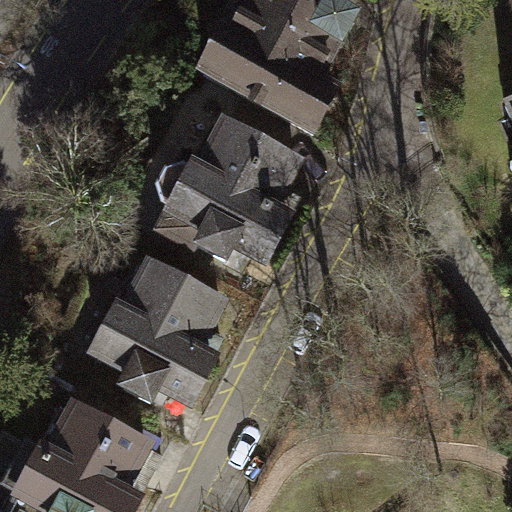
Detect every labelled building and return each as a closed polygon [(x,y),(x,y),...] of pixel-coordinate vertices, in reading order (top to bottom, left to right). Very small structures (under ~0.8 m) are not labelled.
[(230,38),(250,0),(220,0),(203,31),(223,41),(226,36),(230,38)] [(338,0),(250,0),(230,38),(226,36),(223,41),(204,77),(313,135),(334,95),(317,86),(341,41),(344,42),(354,23),(352,22),(332,12),(338,0)] [(159,189),(165,207),(174,212),(161,235),(191,252),(200,250),(241,272),(250,256),(265,264),(297,204),(281,196),(297,165),(227,128),(202,174),(196,171),(195,173),(185,168),(168,172),(159,189)] [(206,336),(221,308),(151,271),(127,317),(120,314),(98,355),(132,373),(123,390),(151,404),(160,388),(190,404),(222,344),(206,336)] [(132,511),(162,457),(76,411),(73,418),(61,411),(39,452),(3,433),(0,439),(0,511),(132,511)]
